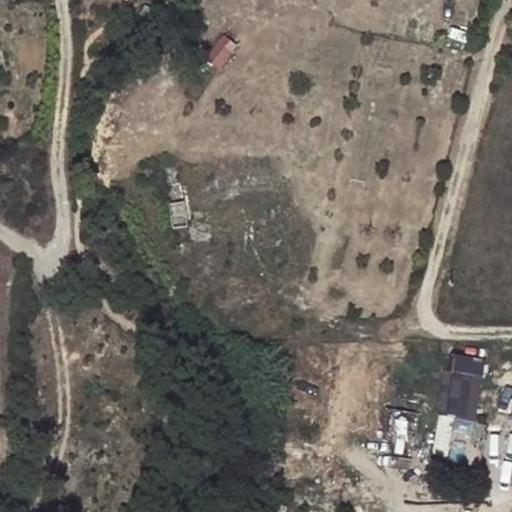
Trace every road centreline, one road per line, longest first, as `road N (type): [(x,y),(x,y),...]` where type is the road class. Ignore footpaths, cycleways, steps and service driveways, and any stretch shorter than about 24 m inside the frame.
road 1 (track): [(0,231),(46,260),(63,240),(62,0)]
road 2 (track): [(41,511),(66,421),(46,260)]
